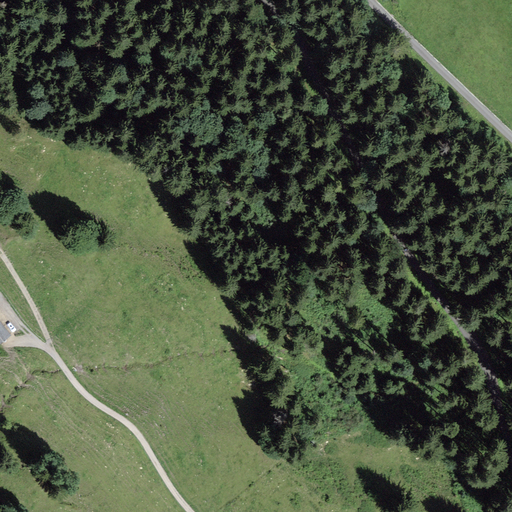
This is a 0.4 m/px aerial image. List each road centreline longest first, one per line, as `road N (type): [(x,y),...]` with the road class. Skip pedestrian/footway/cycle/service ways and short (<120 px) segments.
road 1 (unclassified): [(262,0),(301,41),(392,233),(482,364),(511,470)]
road 2 (track): [(192,511),(139,434),(59,364),(0,251)]
road 3 (unclassified): [(511,138),(372,0)]
